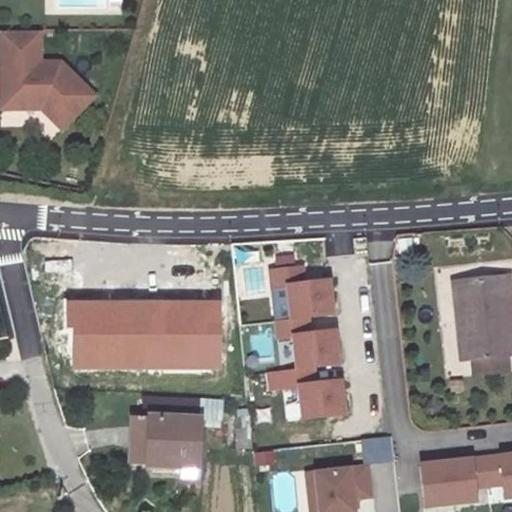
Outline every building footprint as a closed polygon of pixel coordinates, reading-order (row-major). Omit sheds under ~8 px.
[(0,32),(0,49),(0,101),(44,101),(67,123),(93,96),(59,63),(39,63),(39,32),(0,32)] [(0,101),(0,109),(41,109),(61,129),(67,123),(44,101),(0,101)] [(275,271),(294,269),(293,257),(273,260),(275,271)] [(372,266),(375,288),(393,285),(390,263),(372,266)] [(286,287),(290,320),(307,318),(332,315),(329,281),(303,284),(302,268),(294,269),(275,271),(269,272),(271,289),(286,287)] [(511,313),(508,277),(452,283),(454,302),(462,301),(468,359),(473,359),(503,355),(511,354),(511,313)] [(462,301),(454,302),(461,360),(468,359),(462,301)] [(66,327),(74,327),(74,365),(217,366),(218,304),(66,303),(66,327)] [(309,335),(307,318),(290,320),(275,322),(277,339),(292,337),(296,370),(313,368),(338,365),(334,332),(309,335)] [(503,355),(473,359),(475,374),(505,371),(503,355)] [(315,385),(313,368),(296,370),(281,372),(283,389),(298,387),(301,420),(344,415),(340,382),(315,385)] [(142,397),(141,417),(200,419),(200,420),(222,421),(223,401),(142,397)] [(134,416),(131,465),(198,468),(200,420),(200,419),(141,417),(134,416)] [(425,507),(511,497),(511,456),(420,466),(425,507)] [(355,511),(354,499),(372,497),(368,468),(316,474),(320,511),(355,511)]
